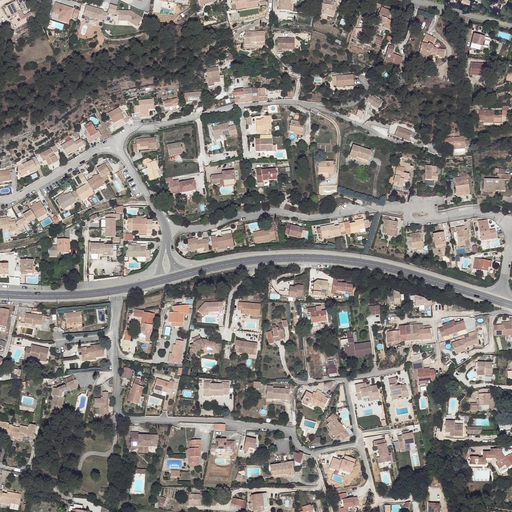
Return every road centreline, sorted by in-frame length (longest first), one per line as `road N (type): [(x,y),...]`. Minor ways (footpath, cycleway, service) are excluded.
road 1 (residential): [(312,451),(279,429),(126,421),(118,411),(118,335)]
road 2 (secondary): [(228,267),(270,260),(374,264),(498,300)]
road 3 (residential): [(168,231),(270,210),(305,217),(406,207)]
road 4 (residential): [(310,105),(240,105),(130,130),(113,144)]
road 5 (residential): [(440,218),(485,213),(507,223),(498,300)]
road 6 (residential): [(113,144),(0,201)]
